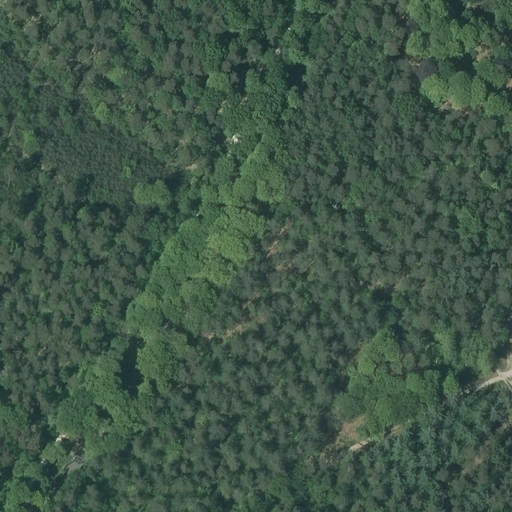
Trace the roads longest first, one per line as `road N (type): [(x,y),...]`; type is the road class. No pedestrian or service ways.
road 1 (tertiary): [(32,511),(215,235),(271,133),(325,0)]
road 2 (track): [(511,358),(226,511)]
road 3 (track): [(0,140),(183,283)]
road 4 (unknown): [(423,511),(511,406)]
